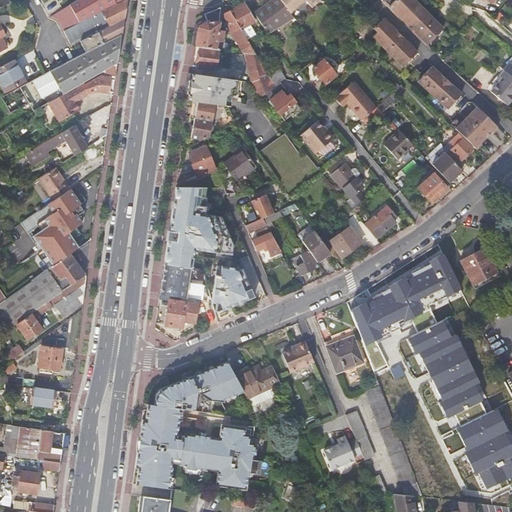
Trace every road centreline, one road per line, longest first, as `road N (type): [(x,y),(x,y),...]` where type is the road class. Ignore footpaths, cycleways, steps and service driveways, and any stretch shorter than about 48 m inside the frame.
road 1 (primary): [(159,21),(114,368)]
road 2 (residential): [(426,231),(295,307),(172,359),(114,368)]
road 3 (residential): [(426,231),(301,80)]
road 4 (residential): [(384,12),(511,130)]
road 5 (primary): [(101,511),(120,388),(114,368)]
